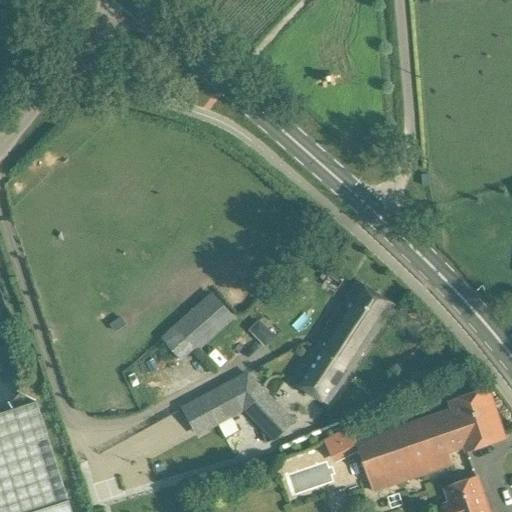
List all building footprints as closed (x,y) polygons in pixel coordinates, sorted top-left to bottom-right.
[(357,279),(346,296),(326,326),(327,326),(313,349),(350,372),(384,321),(395,304),(357,279)] [(163,338),(182,360),(195,348),(197,351),(234,318),(212,294),(163,338)] [(313,349),(292,381),(328,404),(350,372),(313,349)] [(336,462),(359,449),(372,489),(452,463),(449,451),(465,446),(466,450),(505,437),(489,387),(450,400),(453,407),(356,439),(352,426),(324,441),(336,462)] [(219,388),(148,425),(171,470),(243,432),(219,388)] [(253,410),(277,435),(289,423),(265,398),(253,410)] [(0,511),(28,511),(69,499),(43,420),(37,401),(0,412),(0,511)] [(489,511),(477,476),(443,488),(447,501),(443,502),(446,511),(489,511)] [(34,511),(73,511),(70,501),(34,511)]
